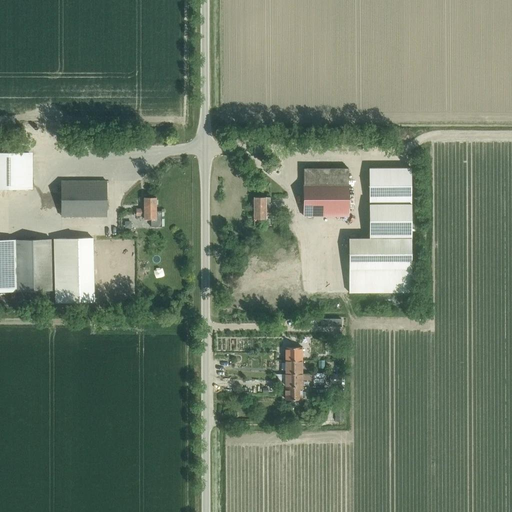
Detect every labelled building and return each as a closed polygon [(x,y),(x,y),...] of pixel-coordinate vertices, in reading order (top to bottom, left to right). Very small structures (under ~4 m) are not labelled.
[(0,188),(8,189),(7,189),(11,189),(32,189),(32,152),(0,152),(0,188)] [(348,166),(304,166),(304,217),(348,217),(348,166)] [(369,166),(369,200),(411,200),(411,166),(369,166)] [(106,217),(106,182),(61,182),(61,217),(106,217)] [(144,209),(135,209),(135,216),(144,216),(144,220),(150,220),(150,227),(161,227),(161,212),(155,212),(155,198),(144,198),(144,209)] [(274,216),(274,209),(266,209),(266,198),(254,198),(254,220),(266,220),(266,216),(274,216)] [(411,200),(369,200),(369,239),(411,239),(411,200)] [(15,291),(52,291),(51,239),(14,240),(15,291)] [(55,239),(56,303),(94,302),(92,239),(55,239)] [(348,239),(349,270),(349,294),(411,293),(411,239),(369,239),(348,239)] [(0,291),(15,291),(14,240),(0,240),(0,291)] [(313,294),(313,260),(259,260),(259,294),(313,294)] [(286,360),(302,360),(302,347),(286,347),(286,360)] [(286,373),(302,373),(302,360),(286,360),(286,373)] [(313,374),(302,374),(302,373),(286,373),(286,386),(302,386),(302,380),(313,380),(313,374)] [(341,375),(341,373),(335,373),(329,374),(329,385),(341,385),(341,378),(341,375)] [(305,392),(302,392),(302,386),(286,386),(286,400),(302,400),(302,398),(305,398),(305,392)] [(343,421),(343,409),(335,409),(335,421),(343,421)]
